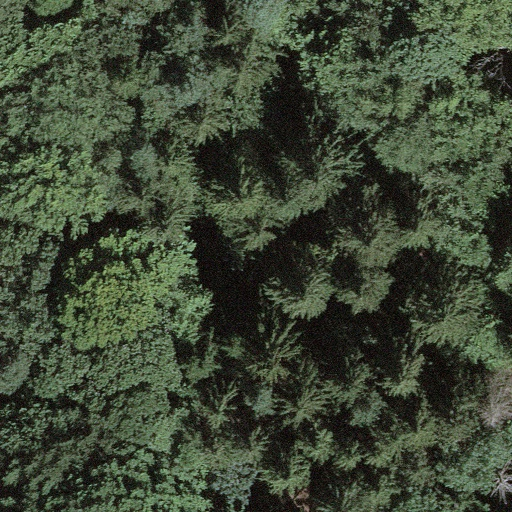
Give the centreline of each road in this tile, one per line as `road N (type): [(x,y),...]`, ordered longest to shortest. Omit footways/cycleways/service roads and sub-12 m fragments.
road 1 (track): [(511,363),(381,97),(295,81),(230,115),(213,181),(243,273),(334,290)]
road 2 (track): [(334,290),(481,302)]
